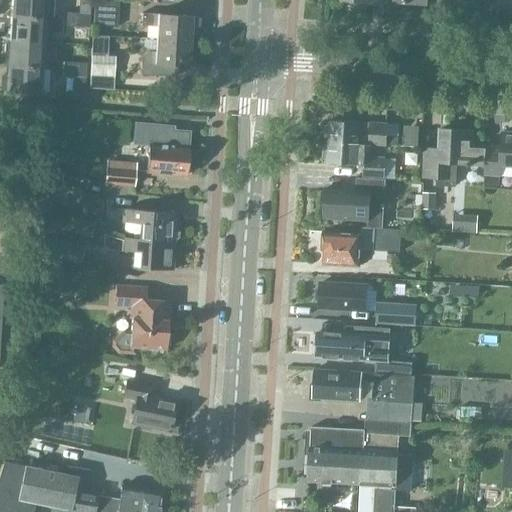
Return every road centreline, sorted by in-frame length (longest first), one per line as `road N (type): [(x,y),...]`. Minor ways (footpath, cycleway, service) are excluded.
road 1 (tertiary): [(228,511),(257,59)]
road 2 (residential): [(511,78),(257,59)]
